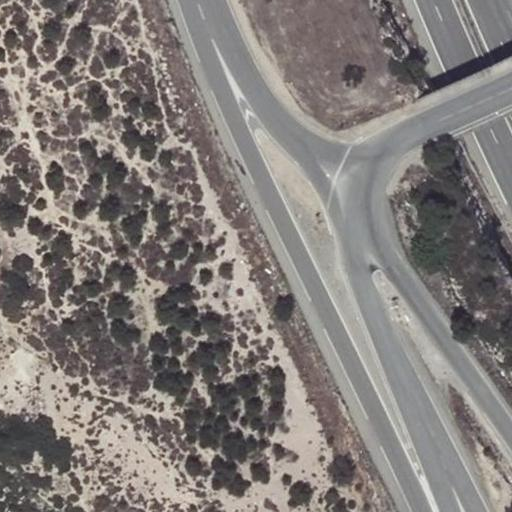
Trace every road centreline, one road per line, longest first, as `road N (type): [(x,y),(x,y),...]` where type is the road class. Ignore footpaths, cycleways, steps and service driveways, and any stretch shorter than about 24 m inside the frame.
road 1 (trunk): [(197,0),(242,135),(416,511)]
road 2 (trunk): [(361,190),(379,243),(511,433)]
road 3 (trunk): [(204,0),(272,116),(361,190)]
road 4 (secondary): [(361,190),(353,247),(413,402)]
road 5 (secondary): [(511,85),(403,133),(361,190)]
road 6 (trunk): [(437,0),(511,170)]
road 7 (secondary): [(413,402),(472,511)]
